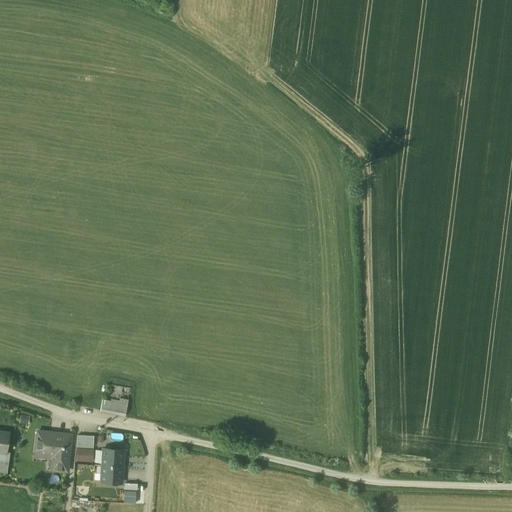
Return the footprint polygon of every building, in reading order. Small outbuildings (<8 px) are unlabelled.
[(109,381),(103,406),(126,412),(132,387),(109,381)] [(0,465),(7,466),(13,432),(0,429),(0,465)] [(71,470),(74,432),(38,429),(37,455),(54,456),(53,469),(71,470)] [(76,434),(75,460),(93,461),(93,434),(76,434)] [(103,447),(102,464),(123,465),(124,449),(103,447)] [(102,464),(101,480),(122,481),(123,465),(102,464)]
